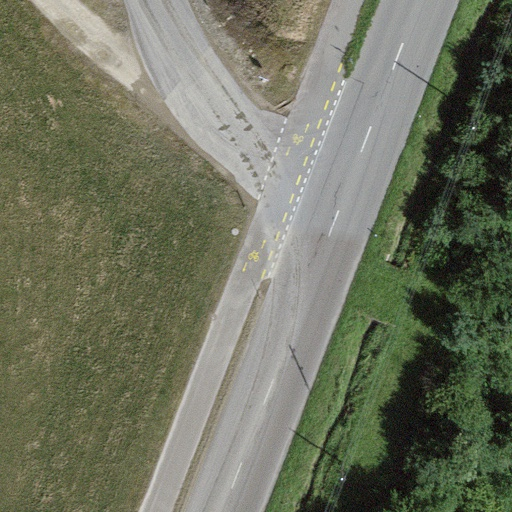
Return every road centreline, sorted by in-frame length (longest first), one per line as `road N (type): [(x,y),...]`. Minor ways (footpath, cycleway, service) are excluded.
road 1 (tertiary): [(419,0),(225,511)]
road 2 (track): [(340,206),(91,43),(53,0)]
road 3 (track): [(219,121),(158,0)]
